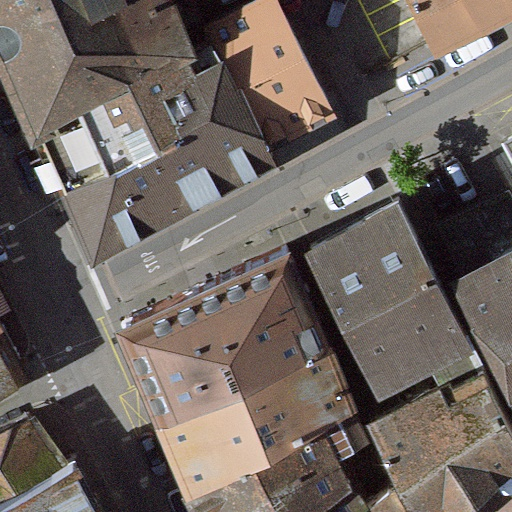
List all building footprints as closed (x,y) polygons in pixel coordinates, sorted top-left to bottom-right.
[(0,0),(0,24),(44,112),(207,29),(192,0),(0,0)] [(329,105),(279,0),(259,0),(207,29),(220,49),(262,137),(329,105)] [(418,0),(436,35),(505,0),(418,0)] [(220,49),(207,29),(44,112),(74,175),(206,105),(189,73),(220,49)] [(206,105),(74,175),(105,232),(262,137),(220,49),(189,73),(206,105)] [(511,132),(494,142),(511,178),(511,132)] [(511,197),(466,223),(490,267),(511,255),(511,197)] [(469,383),(492,372),(408,201),(336,237),(396,375),(454,350),(469,383)] [(314,245),(244,275),(285,369),(353,337),(314,245)] [(511,255),(490,267),(511,316),(511,255)] [(244,275),(140,321),(181,413),(285,369),(244,275)] [(0,324),(13,317),(0,294),(0,324)] [(0,383),(35,364),(13,317),(0,324),(0,383)] [(353,337),(285,369),(181,413),(216,488),(381,404),(353,337)] [(425,475),(447,511),(484,511),(511,488),(511,408),(492,372),(469,383),(400,414),(425,475)] [(393,434),(381,404),(216,488),(226,511),(342,511),(346,510),(346,511),(377,511),(396,498),(366,448),(393,434)] [(0,505),(20,495),(72,468),(44,418),(0,437),(0,505)] [(28,511),(109,511),(82,463),(72,468),(20,495),(28,511)] [(346,511),(346,510),(342,511),(447,511),(425,475),(396,498),(377,511),(346,511)] [(0,511),(28,511),(20,495),(0,505),(0,511)]
